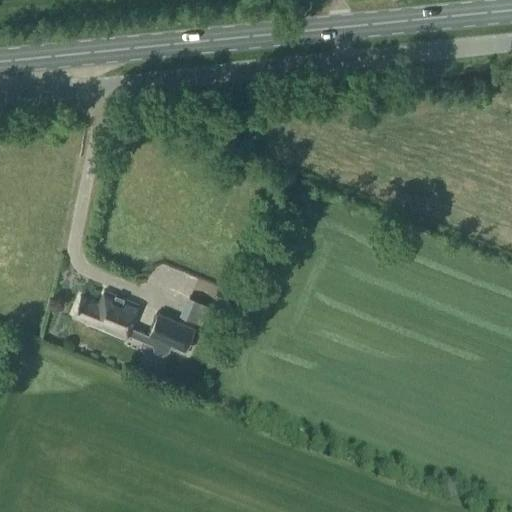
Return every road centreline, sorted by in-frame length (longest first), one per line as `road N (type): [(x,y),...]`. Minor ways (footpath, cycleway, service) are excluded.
road 1 (primary): [(0,67),(511,16)]
road 2 (unclassified): [(108,85),(511,45)]
road 3 (unclassified): [(108,85),(73,256),(138,291)]
